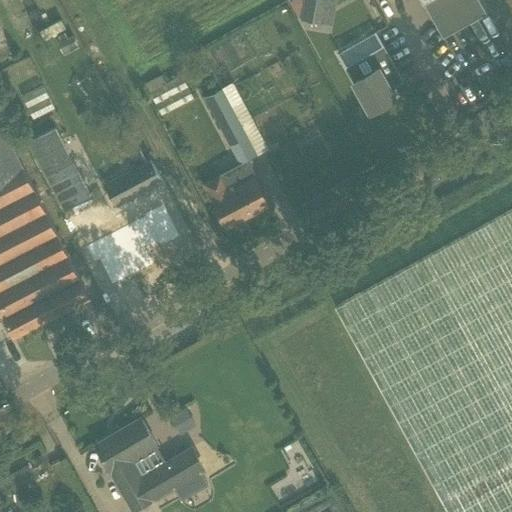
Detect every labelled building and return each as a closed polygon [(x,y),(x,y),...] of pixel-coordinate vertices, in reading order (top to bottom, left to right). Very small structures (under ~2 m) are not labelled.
[(306,0),(303,19),(321,22),(325,0),(306,0)] [(420,0),(422,2),(429,17),(440,38),(468,24),(488,13),(480,0),(420,0)] [(61,19),(40,30),(45,39),(66,28),(61,19)] [(0,50),(10,45),(2,29),(0,29),(0,50)] [(65,55),(80,48),(73,35),(68,38),(61,41),(58,43),(65,55)] [(390,84),(403,77),(385,45),(347,67),(356,82),(355,82),(372,111),(397,97),(390,84)] [(183,73),(166,81),(162,74),(146,81),(161,112),(194,96),(183,73)] [(34,116),(54,105),(43,84),(23,95),(34,116)] [(240,164),(267,149),(245,108),(237,113),(224,86),(204,95),(240,164)] [(0,307),(15,337),(91,298),(0,119),(0,307)] [(150,158),(104,183),(117,207),(164,182),(150,158)] [(203,182),(226,227),(270,204),(253,172),(234,182),(238,189),(231,193),(221,173),(203,182)] [(85,247),(94,264),(99,261),(112,287),(154,265),(148,253),(160,247),(160,248),(181,237),(164,204),(143,215),(144,216),(85,247)] [(511,511),(511,208),(335,306),(449,511),(511,511)] [(171,416),(181,434),(197,425),(187,407),(171,416)] [(143,476),(133,459),(158,445),(141,418),(96,444),(112,472),(134,510),(154,499),(153,497),(203,468),(191,447),(143,476)] [(45,452),(34,458),(38,465),(49,459),(45,452)]
